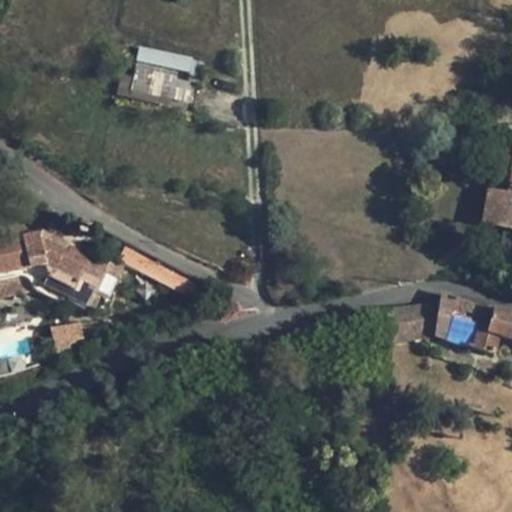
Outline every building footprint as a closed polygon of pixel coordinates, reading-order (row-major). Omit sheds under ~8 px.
[(192,60),(139,48),(136,60),(190,72),(189,74),(201,77),(203,64),(192,62),(192,60)] [(177,74),(136,65),(134,77),(131,91),(172,99),(190,102),(193,85),(176,81),(177,74)] [(131,91),(134,77),(121,74),(116,96),(129,99),(131,91)] [(172,99),(131,91),(129,99),(170,108),(172,99)] [(511,175),(511,149),(496,148),(489,185),(488,193),(508,195),(511,175)] [(511,175),(508,195),(488,193),(483,225),(511,230),(511,175)] [(488,193),(489,185),(465,180),(458,220),(483,225),(488,193)] [(11,241),(0,243),(0,281),(19,277),(31,274),(34,274),(30,281),(31,285),(35,290),(42,294),(54,301),(59,302),(65,302),(69,302),(74,303),(79,304),(95,311),(116,265),(104,259),(101,264),(76,252),(69,249),(67,254),(40,241),(39,236),(39,235),(26,238),(24,228),(9,231),(11,241)] [(70,247),(40,233),(39,236),(40,241),(67,254),(69,249),(70,247)] [(191,285),(121,247),(114,259),(185,297),(188,292),(191,285)] [(19,277),(0,281),(0,297),(22,292),(19,277)] [(511,317),(511,318),(495,313),(440,293),(439,302),(377,312),(383,345),(414,340),(412,328),(436,324),(434,337),(493,355),(498,336),(511,340),(511,317)] [(436,324),(412,328),(414,340),(434,337),(436,324)] [(94,328),(74,331),(78,342),(97,337),(94,328)] [(389,399),(339,407),(341,426),(391,418),(389,399)] [(339,407),(328,409),(330,427),(341,426),(339,407)] [(282,511),(288,510),(282,498),(266,506),(268,511),(282,511)]
